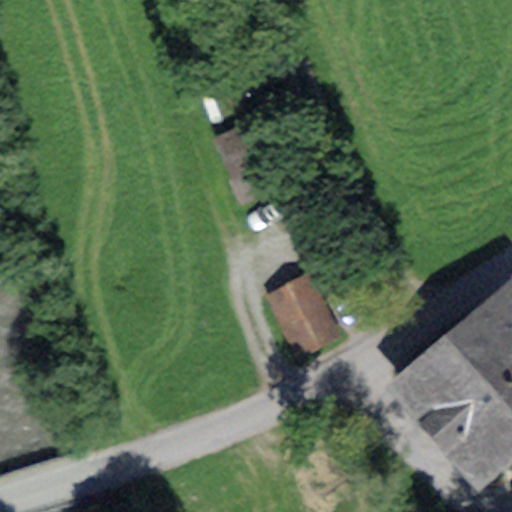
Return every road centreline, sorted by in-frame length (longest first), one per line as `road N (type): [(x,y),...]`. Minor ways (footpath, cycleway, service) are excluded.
road 1 (residential): [(511,262),(337,377),(219,428),(0,504)]
road 2 (track): [(337,377),(477,511)]
